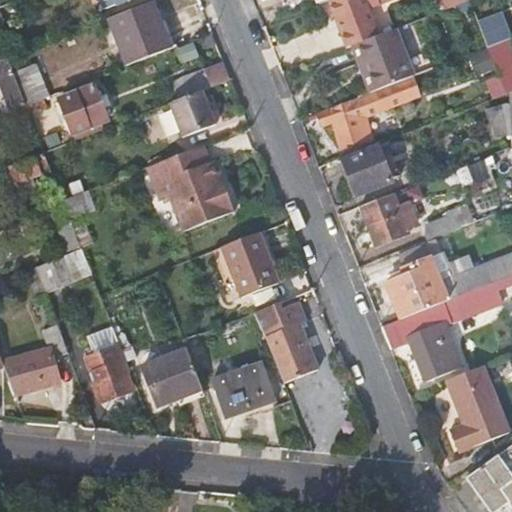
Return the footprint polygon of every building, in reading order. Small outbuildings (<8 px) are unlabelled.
[(148,0),(108,16),(126,65),(172,47),(153,0),(148,0)] [(389,0),(332,0),(331,0),(339,20),(347,17),(352,30),(344,33),(349,47),(352,46),(381,34),(376,21),(371,7),(389,0)] [(467,0),(433,0),(435,6),(440,4),(443,10),(467,0)] [(471,0),(475,9),(485,6),(483,0),(471,0)] [(344,33),(352,30),(347,17),(339,20),(344,33)] [(415,76),(397,28),(352,46),(359,63),(364,60),(376,91),(415,76)] [(511,90),(511,37),(488,47),(507,93),(511,91),(511,90)] [(0,100),(0,103),(4,113),(13,109),(26,104),(13,70),(7,56),(0,58),(0,85),(5,98),(0,100)] [(36,61),(13,70),(26,104),(49,95),(36,61)] [(225,62),(206,69),(213,86),(231,79),(225,62)] [(173,82),(179,100),(203,90),(213,86),(206,69),(173,82)] [(376,91),(359,98),(320,113),(325,123),(337,119),(349,149),(376,138),(368,115),(422,94),(415,76),(376,91)] [(107,117),(92,78),(57,92),(72,131),(107,117)] [(217,124),(203,90),(179,100),(171,102),(184,136),(217,124)] [(17,118),(30,114),(26,104),(13,109),(17,118)] [(506,104),(486,110),(494,140),(508,136),(511,136),(511,107),(511,104),(506,104)] [(210,160),(204,144),(149,166),(161,196),(169,194),(183,229),(235,209),(215,158),(210,160)] [(488,168),(511,158),(511,145),(483,157),(488,168)] [(342,162),(353,194),(392,179),(380,146),(342,162)] [(35,179),(27,159),(10,166),(21,193),(49,182),(47,175),(35,179)] [(485,176),(479,159),(456,168),(463,184),(485,176)] [(96,209),(89,190),(63,199),(71,219),(96,209)] [(402,204),(397,191),(361,205),(377,245),(411,232),(409,227),(420,223),(412,201),(402,204)] [(424,222),(430,238),(475,221),(468,204),(424,222)] [(58,227),(67,254),(75,251),(83,247),(72,221),(58,227)] [(281,283),(261,231),(222,246),(242,298),(281,283)] [(388,281),(402,317),(484,285),(511,274),(511,252),(475,267),(471,255),(451,263),(446,252),(406,268),(407,273),(388,281)] [(73,278),(64,255),(36,266),(45,289),(73,278)] [(492,307),(484,285),(402,317),(381,325),(391,350),(411,342),(426,381),(463,367),(448,325),(492,307)] [(282,308),(279,302),(256,312),(284,380),(317,366),(300,322),(306,319),(299,301),(282,308)] [(49,348),(3,359),(5,365),(16,395),(62,383),(52,357),(68,351),(58,322),(42,329),(49,348)] [(114,327),(91,334),(96,349),(118,341),(114,327)] [(214,344),(209,330),(184,340),(200,380),(212,376),(227,418),(275,400),(262,363),(237,372),(231,356),(215,362),(209,346),(214,344)] [(160,406),(203,388),(200,380),(184,340),(183,336),(163,344),(167,356),(144,365),(160,406)] [(131,371),(120,343),(86,357),(92,371),(95,370),(98,378),(93,380),(102,402),(134,390),(128,372),(131,371)] [(511,433),(486,365),(447,380),(463,425),(450,429),(459,453),(511,433)] [(98,378),(95,370),(92,371),(90,372),(93,380),(98,378)] [(511,511),(511,445),(468,477),(491,511),(511,511)]
